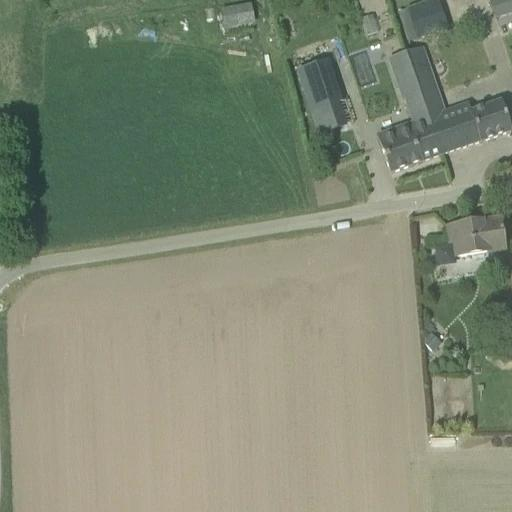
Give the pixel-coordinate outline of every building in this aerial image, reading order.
[(432,0),(398,12),(407,41),(448,27),(438,0),(432,0)] [(490,0),(489,0),(496,20),(506,17),(500,0),(490,0)] [(221,9),(224,30),(255,24),(252,4),(221,9)] [(423,49),(406,55),(421,98),(438,92),(423,49)] [(367,51),(349,55),(358,88),(375,83),(367,51)] [(442,158),(429,121),(421,98),(406,55),(390,60),(413,126),(377,139),(390,177),(421,166),(421,165),(442,158)] [(342,105),(327,63),(296,73),(317,138),(336,132),(329,110),(342,105)] [(468,107),(429,121),(442,158),(480,145),(511,135),(501,105),(471,115),(468,107)] [(505,252),(501,221),(447,229),(450,246),(454,245),(456,260),(487,255),(505,252)]
